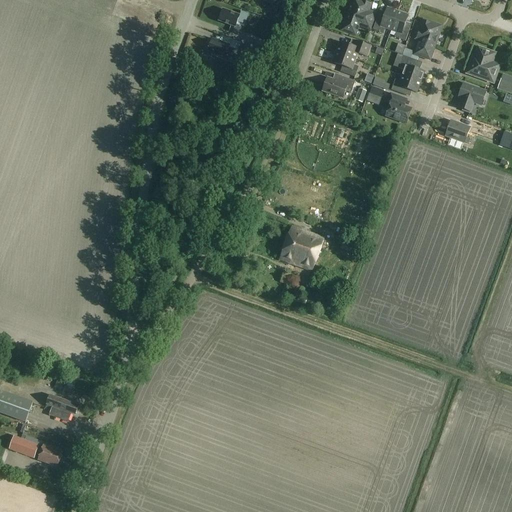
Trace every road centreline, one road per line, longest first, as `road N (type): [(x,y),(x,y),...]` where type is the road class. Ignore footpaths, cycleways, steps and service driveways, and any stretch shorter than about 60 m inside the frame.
road 1 (tertiary): [(130,339),(149,148),(193,0)]
road 2 (track): [(452,359),(447,373),(193,276)]
road 3 (unclassified): [(130,339),(154,333),(252,184)]
road 4 (tertiary): [(76,511),(130,339)]
road 5 (unclassified): [(422,135),(464,13)]
